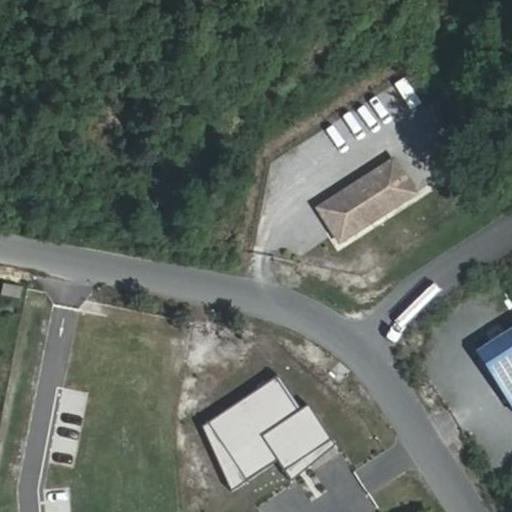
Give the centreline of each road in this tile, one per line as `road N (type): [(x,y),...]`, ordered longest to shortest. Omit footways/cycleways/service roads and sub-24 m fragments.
road 1 (residential): [(364,353),(295,313),(204,287),(0,249)]
road 2 (residential): [(364,353),(422,287),(511,230)]
road 3 (residential): [(465,511),(364,353)]
